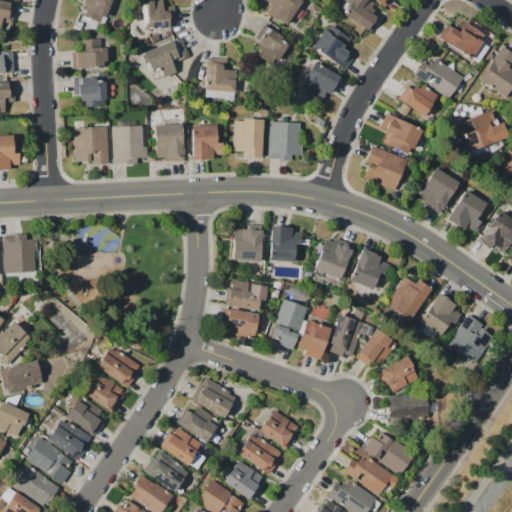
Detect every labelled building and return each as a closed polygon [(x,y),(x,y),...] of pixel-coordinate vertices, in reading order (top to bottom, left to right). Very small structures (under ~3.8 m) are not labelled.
[(76,0),(75,5),(86,8),(83,17),(103,24),(109,0),(76,0)] [(173,28),(173,6),(161,7),(161,0),(142,1),(142,29),(173,28)] [(265,15),(287,26),(299,0),(263,0),(263,1),(271,5),(265,15)] [(368,29),(378,6),(364,0),(349,0),(341,17),(368,29)] [(13,3),(0,1),(0,22),(10,24),(13,3)] [(436,39),(470,59),(484,35),(462,23),(457,32),(444,24),(436,39)] [(352,57),(341,50),(348,39),(326,24),(310,48),(343,70),(352,57)] [(287,42),(261,25),(252,39),(259,44),(252,54),(271,66),(287,42)] [(103,47),(99,48),(99,40),(79,40),(80,52),(70,53),(70,68),(104,68),(103,47)] [(138,52),(142,65),(147,64),(150,73),(158,70),(161,78),(177,72),(178,77),(183,75),(184,78),(198,72),(193,60),(189,61),(186,53),(180,56),(174,40),(138,52)] [(511,85),(511,71),(507,68),(511,59),(511,54),(499,46),(477,81),(504,98),(511,85)] [(0,73),(11,73),(11,53),(0,53),(0,73)] [(233,91),(233,70),(224,70),(225,59),(204,58),(203,90),(233,91)] [(411,75),(447,98),(461,77),(432,58),(427,65),(420,60),(411,75)] [(323,103),(338,77),(313,63),(298,88),(323,103)] [(71,96),(79,96),(79,107),(103,107),(103,78),(71,78),(71,96)] [(0,112),(3,112),(2,103),(12,103),(11,82),(0,82),(0,112)] [(423,116),(435,95),(418,85),(414,92),(404,86),(396,101),(423,116)] [(466,118),(472,137),(469,138),(472,149),(506,138),(501,122),(494,124),(489,110),(466,118)] [(419,129),(383,115),(378,129),(389,133),(384,145),(408,155),(419,129)] [(231,119),(230,152),(242,152),(242,158),(259,158),(260,120),(231,119)] [(266,160),(289,160),(289,156),(298,156),(298,123),(268,122),(266,160)] [(153,161),(182,160),(180,125),(151,126),(153,161)] [(190,160),(212,160),(211,155),(220,155),(220,143),(214,143),(214,125),(189,126),(190,160)] [(111,165),(135,164),(134,158),(146,158),(145,126),(109,128),(111,165)] [(91,165),(106,165),(105,127),(72,128),(73,162),(91,162),(91,165)] [(0,170),(9,170),(9,166),(17,165),(17,154),(11,154),(11,135),(0,135),(0,170)] [(393,190),(404,159),(371,147),(359,178),(393,190)] [(511,178),(511,152),(505,151),(498,174),(511,178)] [(457,183),(432,168),(416,194),(423,199),(421,203),(438,214),(457,183)] [(474,220),(484,203),(462,190),(445,219),(471,235),(478,222),(474,220)] [(478,239),(501,255),(511,238),(511,221),(496,211),(478,239)] [(259,261),(260,226),(231,225),(230,260),(259,261)] [(292,262),(293,244),(298,244),(299,232),(290,232),(290,227),(268,226),(267,261),(292,262)] [(33,239),(24,240),(24,235),(0,236),(2,273),(34,272),(33,239)] [(340,279),(350,244),(332,239),(331,242),(322,239),(313,271),(340,279)] [(377,274),(382,276),(388,261),(359,250),(347,281),(371,290),(377,274)] [(385,304),(409,320),(429,289),(414,279),(412,283),(402,277),(385,304)] [(224,306),(256,311),(257,300),(263,301),(265,287),(247,284),(247,282),(228,279),(224,306)] [(453,324),(459,313),(451,310),(454,304),(434,294),(418,325),(439,335),(447,321),(453,324)] [(305,307),(280,300),(268,341),(292,347),(296,333),(297,333),(305,307)] [(255,313),(221,310),(219,335),(253,338),(255,313)] [(446,349),(475,364),(490,336),(478,330),(481,324),(463,315),(446,349)] [(317,360),(329,329),(305,320),(295,347),(304,350),(303,354),(317,360)] [(30,339),(11,322),(0,333),(0,362),(4,366),(30,339)] [(367,366),(371,359),(380,365),(389,349),(385,346),(389,339),(371,329),(353,358),(367,366)] [(125,387),(138,366),(107,346),(94,367),(125,387)] [(389,393),(416,380),(405,357),(378,369),(389,393)] [(40,385),(35,361),(0,368),(0,376),(4,394),(40,385)] [(82,394),(107,411),(120,390),(95,374),(82,394)] [(189,402),(223,418),(234,394),(200,379),(189,402)] [(386,396),(387,419),(426,418),(425,395),(386,396)] [(98,419),(96,417),(100,410),(75,397),(64,419),(91,433),(98,419)] [(26,414),(0,401),(0,430),(15,438),(26,414)] [(191,414),(183,409),(174,425),(205,442),(216,422),(194,409),(191,414)] [(296,426),(270,410),(257,432),(282,448),(296,426)] [(45,440),(75,460),(89,439),(59,418),(45,440)] [(159,450),(187,465),(199,441),(171,427),(159,450)] [(398,475),(412,454),(376,430),(362,451),(398,475)] [(235,456),(267,473),(279,451),(248,434),(235,456)] [(73,462),(37,438),(23,459),(59,484),(73,462)] [(172,492),(186,471),(155,450),(141,471),(172,492)] [(397,479),(361,455),(356,462),(350,458),(341,472),(356,481),(355,482),(377,496),(384,485),(390,489),(397,479)] [(221,485),(249,498),(260,475),(233,461),(221,485)] [(57,486),(23,465),(10,486),(43,507),(57,486)] [(126,496),(150,511),(159,511),(170,495),(139,475),(126,496)] [(210,511),(237,511),(243,502),(208,481),(195,502),(210,511)] [(142,511),(122,500),(114,511),(142,511)]
